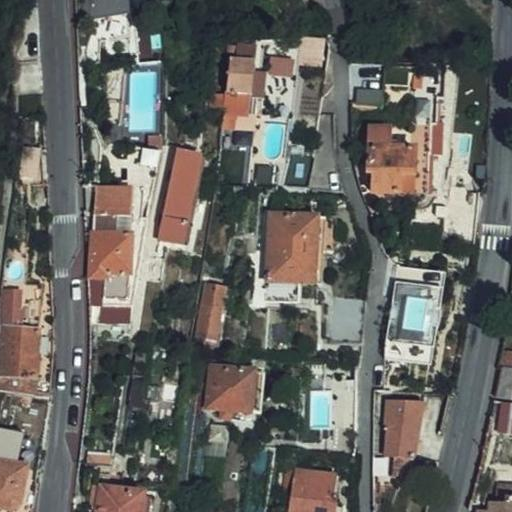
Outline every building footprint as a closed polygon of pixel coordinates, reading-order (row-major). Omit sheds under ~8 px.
[(96,0),(98,13),(132,9),(130,0),(96,0)] [(254,95),(265,96),(268,73),(257,71),(260,47),(233,44),(231,62),(233,63),(226,110),(238,111),(253,112),(254,95)] [(382,59),(354,58),(355,98),(382,100),(382,80),(382,59)] [(420,61),(382,59),(382,80),(419,82),(420,61)] [(441,97),(421,96),(420,119),(440,119),(441,97)] [(226,122),(237,123),(238,111),(226,110),(226,122)] [(419,144),(394,142),(394,123),(374,122),(373,142),(371,142),(370,167),(378,168),(377,187),(405,188),(406,169),(418,170),(419,144)] [(44,141),(24,141),(19,182),(46,181),(44,141)] [(201,149),(177,145),(159,234),(184,238),(201,149)] [(284,184),(304,185),(306,156),(286,155),(284,184)] [(80,271),(88,272),(84,231),(92,229),(115,205),(120,185),(99,185),(99,179),(86,178),(86,184),(93,184),(93,210),(80,210),(78,210),(80,271)] [(135,300),(139,277),(149,211),(143,211),(143,182),(130,181),(130,186),(120,185),(115,205),(92,229),(84,231),(88,272),(106,272),(106,300),(135,300)] [(433,204),(462,207),(464,188),(435,185),(433,204)] [(322,206),(276,203),(270,289),(301,291),(303,274),(318,275),(322,206)] [(431,285),(439,286),(443,267),(404,260),(400,280),(431,285)] [(431,285),(400,280),(390,332),(422,337),(431,285)] [(218,287),(208,285),(196,345),(204,346),(206,340),(216,341),(223,307),(214,306),(218,287)] [(429,338),(439,286),(431,285),(422,337),(429,338)] [(43,290),(7,287),(2,371),(21,374),(20,387),(37,388),(43,290)] [(223,307),(226,289),(218,287),(214,306),(223,307)] [(329,338),(358,340),(361,297),(332,296),(329,338)] [(386,350),(425,358),(429,338),(422,337),(390,332),(386,350)] [(212,364),(206,404),(250,409),(254,370),(238,368),(240,360),(210,356),(209,364),(212,364)] [(511,365),(507,365),(501,392),(511,392),(511,365)] [(254,370),(250,409),(260,411),(265,372),(254,370)] [(418,401),(386,400),(384,429),(389,429),(389,452),(416,454),(418,401)] [(35,477),(22,474),(25,461),(18,459),(24,430),(1,425),(0,428),(0,500),(29,506),(35,477)] [(339,474),(299,467),(291,511),(334,511),(338,496),(335,495),(339,474)] [(102,509),(101,511),(143,511),(148,486),(98,480),(94,506),(102,509)] [(511,511),(511,496),(510,497),(489,497),(488,505),(478,505),(476,511),(511,511)]
